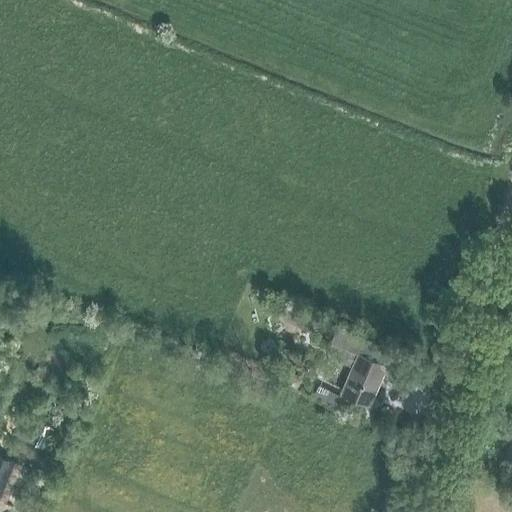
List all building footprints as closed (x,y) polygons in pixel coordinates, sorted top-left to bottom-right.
[(312,334),(319,319),(288,305),(281,319),(312,334)] [(331,341),(357,352),(364,337),(338,326),(331,341)] [(367,405),(385,364),(357,352),(339,393),(367,405)] [(40,445),(49,449),(58,427),(49,423),(40,445)] [(0,498),(15,462),(0,455),(0,498)]
